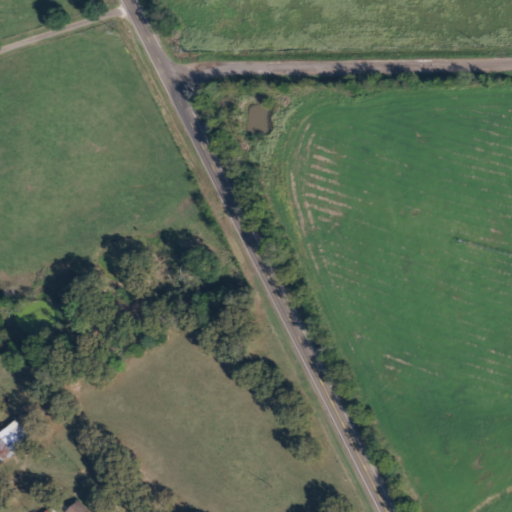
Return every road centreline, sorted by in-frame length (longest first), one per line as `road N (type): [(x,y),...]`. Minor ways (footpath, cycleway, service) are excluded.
road 1 (tertiary): [(127,0),(386,511)]
road 2 (residential): [(511,60),(215,70),(195,84),(165,74)]
